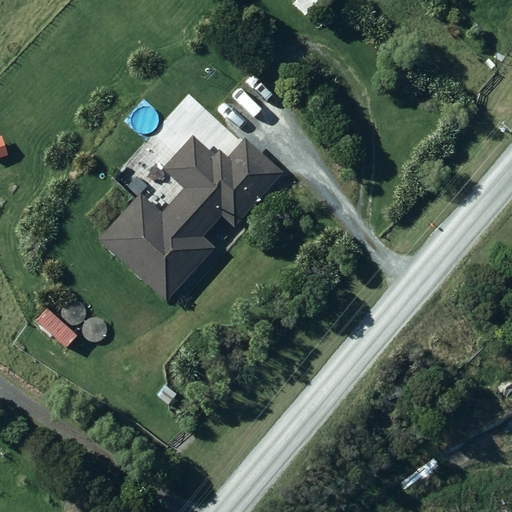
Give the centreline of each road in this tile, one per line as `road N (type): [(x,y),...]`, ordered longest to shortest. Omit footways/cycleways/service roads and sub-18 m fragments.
road 1 (unclassified): [(511,178),(226,511)]
road 2 (unknown): [(227,510),(0,353)]
